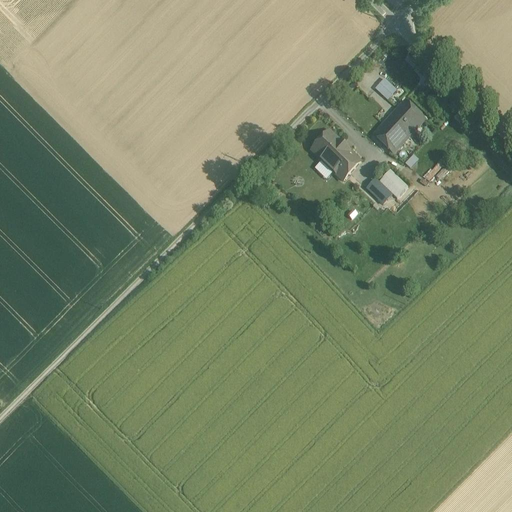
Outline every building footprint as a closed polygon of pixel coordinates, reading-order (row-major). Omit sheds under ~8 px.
[(376,87),(387,99),(397,89),(386,78),(376,87)] [(425,119),(405,101),(392,114),(412,133),(425,119)] [(392,114),(374,134),(393,153),(412,133),(392,114)] [(360,161),(330,132),(312,150),(343,179),(360,161)] [(355,176),(363,176),(363,166),(355,166),(355,176)] [(391,193),(375,177),(366,187),(382,202),(391,193)]
